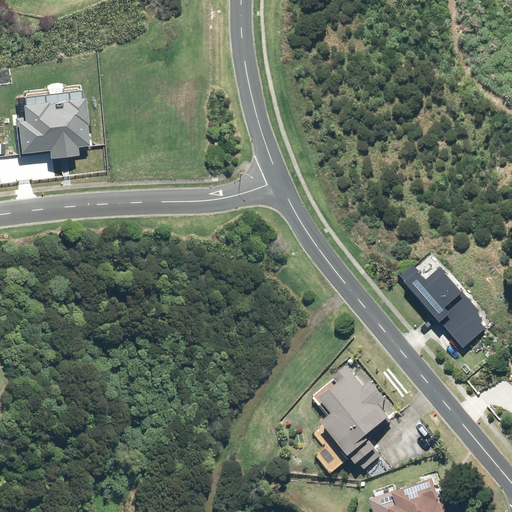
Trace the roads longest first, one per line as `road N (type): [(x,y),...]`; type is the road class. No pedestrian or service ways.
road 1 (tertiary): [(279,180),(321,253),(511,483)]
road 2 (residential): [(0,212),(204,201),(279,180)]
road 3 (tertiary): [(241,0),(244,60),(279,180)]
road 4 (track): [(350,289),(260,378)]
